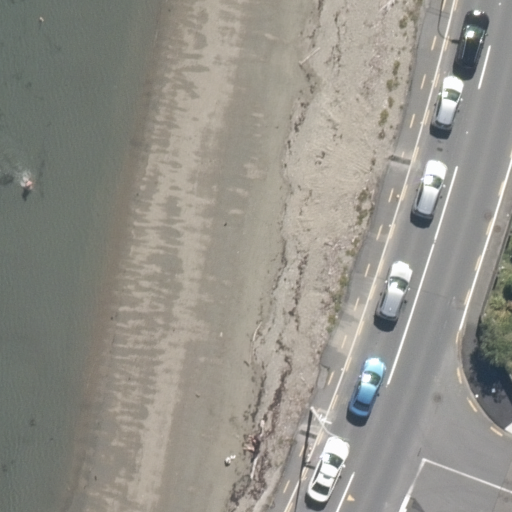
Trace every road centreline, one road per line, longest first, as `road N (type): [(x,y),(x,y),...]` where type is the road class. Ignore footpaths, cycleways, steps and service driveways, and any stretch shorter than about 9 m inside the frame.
road 1 (secondary): [(498,0),(408,323),(364,442)]
road 2 (residential): [(364,442),(511,492)]
